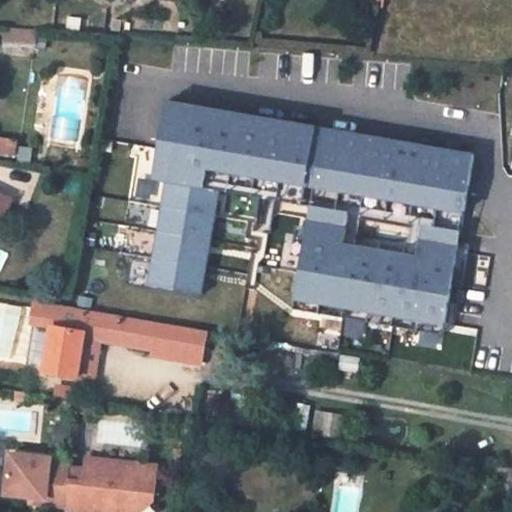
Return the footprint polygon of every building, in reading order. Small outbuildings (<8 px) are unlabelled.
[(38,32),(7,30),(7,39),(38,42),(38,32)] [(148,285),(193,293),(203,294),(219,203),(211,201),(213,191),(311,208),(294,310),(444,336),(476,155),(169,103),(155,181),(194,187),(192,198),(165,193),(148,285)] [(0,218),(9,200),(0,195),(0,218)] [(202,302),(203,294),(193,293),(192,301),(202,302)] [(152,359),(201,367),(201,366),(206,333),(55,307),(43,375),(79,380),(87,342),(152,354),(152,359)] [(30,362),(43,364),(47,340),(33,338),(30,362)] [(43,375),(40,396),(76,401),(79,380),(43,375)] [(341,436),(342,415),(313,414),(313,435),(341,436)] [(50,456),(10,451),(4,491),(36,496),(38,463),(70,465),(70,464),(50,461),(50,456)] [(148,471),(148,467),(86,458),(85,467),(148,471)] [(38,463),(36,496),(45,497),(44,503),(64,506),(68,481),(70,465),(38,463)] [(511,468),(497,466),(495,476),(492,491),(492,493),(511,495),(511,468)] [(148,471),(85,467),(83,483),(68,481),(64,506),(64,509),(81,511),(91,511),(92,508),(109,511),(113,508),(123,510),(124,511),(150,511),(152,501),(145,493),(148,471)] [(145,493),(152,501),(156,471),(148,471),(145,493)] [(492,491),(495,476),(488,475),(486,489),(492,491)]
